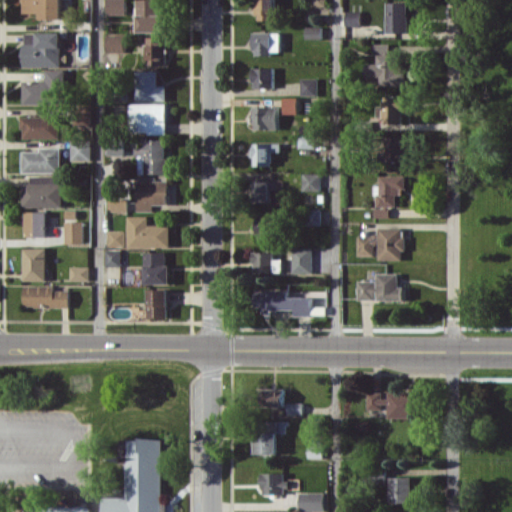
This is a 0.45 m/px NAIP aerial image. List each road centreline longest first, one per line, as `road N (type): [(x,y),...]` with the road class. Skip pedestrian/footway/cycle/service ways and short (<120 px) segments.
road 1 (residential): [(211,0),(212,511)]
road 2 (tertiary): [(0,348),(453,351)]
road 3 (residential): [(452,0),(453,351)]
road 4 (residential): [(453,351),(453,511)]
